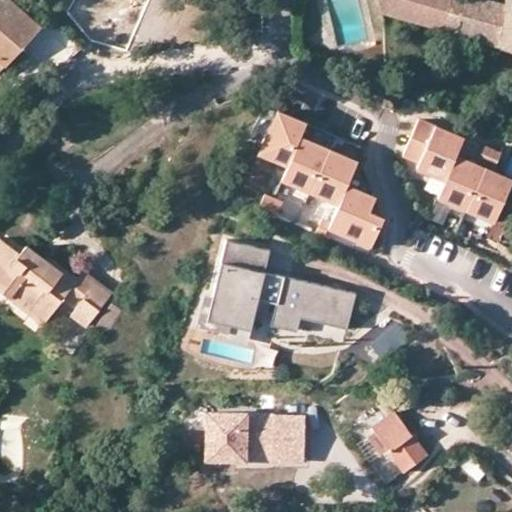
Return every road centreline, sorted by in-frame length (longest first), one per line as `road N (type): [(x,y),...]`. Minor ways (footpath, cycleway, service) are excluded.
road 1 (residential): [(262,38),(293,71),(375,100),(387,122),(401,257),(511,318)]
road 2 (residential): [(262,38),(205,56),(121,65),(64,87),(0,159)]
